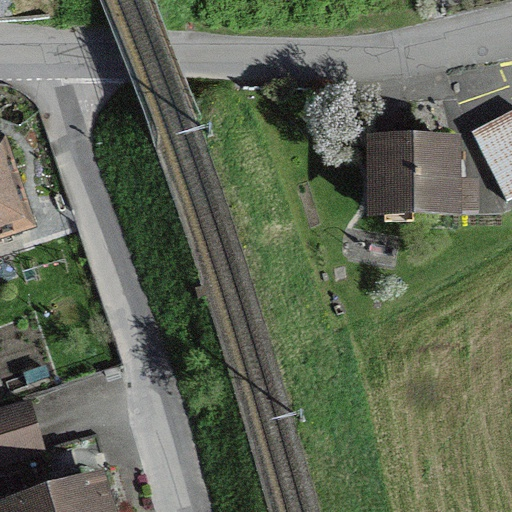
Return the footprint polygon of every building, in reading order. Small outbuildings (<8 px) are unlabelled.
[(504,203),(511,199),(511,113),(469,135),(504,203)] [(450,217),(450,150),(372,150),(372,218),(450,217)] [(0,240),(26,232),(0,152),(0,240)] [(28,425),(0,433),(0,464),(36,454),(28,425)] [(98,511),(92,487),(5,511),(98,511)]
